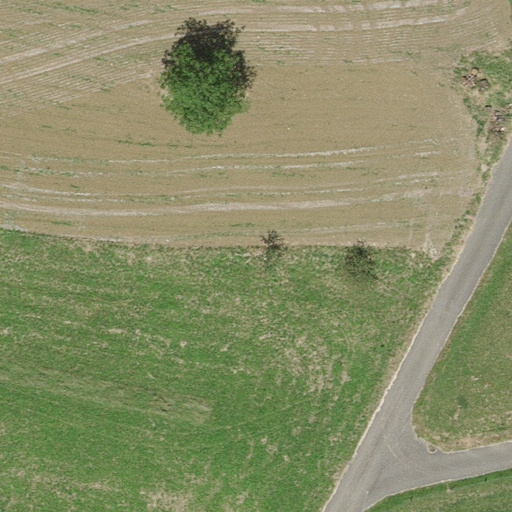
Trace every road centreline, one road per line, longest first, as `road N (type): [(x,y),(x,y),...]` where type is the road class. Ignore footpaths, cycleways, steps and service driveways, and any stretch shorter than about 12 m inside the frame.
road 1 (track): [(346,511),(511,174)]
road 2 (track): [(370,471),(414,475),(511,452)]
